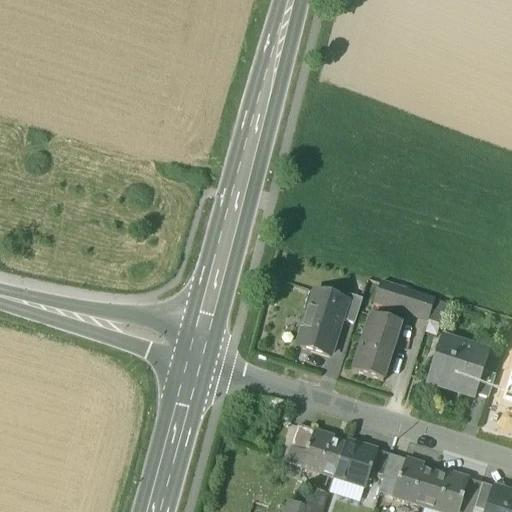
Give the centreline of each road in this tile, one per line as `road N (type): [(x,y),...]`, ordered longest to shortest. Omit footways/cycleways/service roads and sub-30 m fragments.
road 1 (secondary): [(197,356),(297,0)]
road 2 (unclassified): [(197,356),(511,459)]
road 3 (secondary): [(197,356),(0,296)]
road 4 (secondary): [(153,511),(197,356)]
